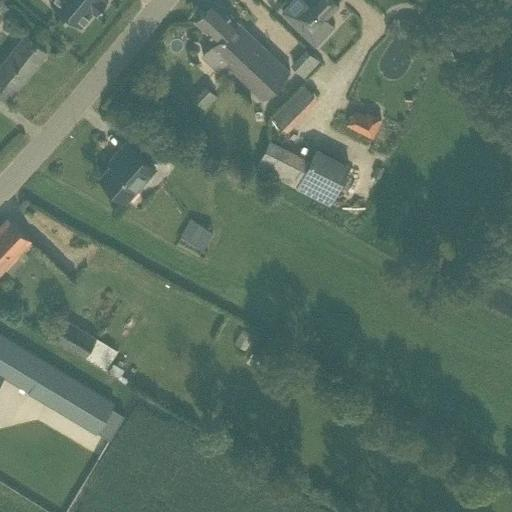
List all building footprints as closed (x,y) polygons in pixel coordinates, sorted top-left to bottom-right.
[(0,0),(0,20),(10,9),(0,0)] [(49,0),(48,2),(79,27),(92,11),(95,14),(106,1),(104,0),(49,0)] [(216,0),(212,0),(195,18),(217,39),(210,46),(221,57),(220,58),(234,72),(263,99),(268,94),(285,76),(289,71),(236,20),(237,20),(229,12),(216,0)] [(326,17),(339,3),(336,0),(308,0),(290,20),(316,45),(335,25),(326,17)] [(46,50),(26,34),(0,65),(0,92),(7,98),(46,50)] [(307,74),(322,58),(314,50),(299,66),(307,74)] [(305,79),(272,115),(289,130),(321,94),(305,79)] [(355,108),(347,124),(373,137),(382,118),(367,110),(365,114),(355,108)] [(313,159),(270,138),(255,166),(330,204),(350,164),(319,148),(313,159)] [(156,166),(127,140),(114,154),(117,157),(100,175),(126,199),(156,166)] [(0,269),(30,238),(8,217),(0,225),(0,269)] [(213,230),(190,217),(180,235),(202,248),(213,230)] [(107,255),(107,247),(88,244),(87,266),(122,267),(122,256),(107,255)] [(53,337),(105,368),(117,348),(65,317),(53,337)] [(155,322),(148,317),(125,347),(136,356),(141,349),(137,346),(155,322)] [(0,381),(4,375),(109,438),(126,412),(0,335),(0,381)]
